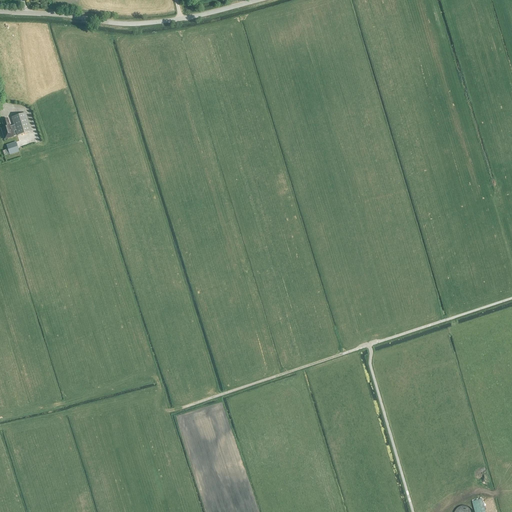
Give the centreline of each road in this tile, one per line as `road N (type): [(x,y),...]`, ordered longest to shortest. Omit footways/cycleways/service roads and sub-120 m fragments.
road 1 (tertiary): [(0,11),(119,24),(261,0)]
road 2 (track): [(368,345),(165,412)]
road 3 (track): [(411,511),(368,345)]
road 4 (track): [(368,345),(511,298)]
